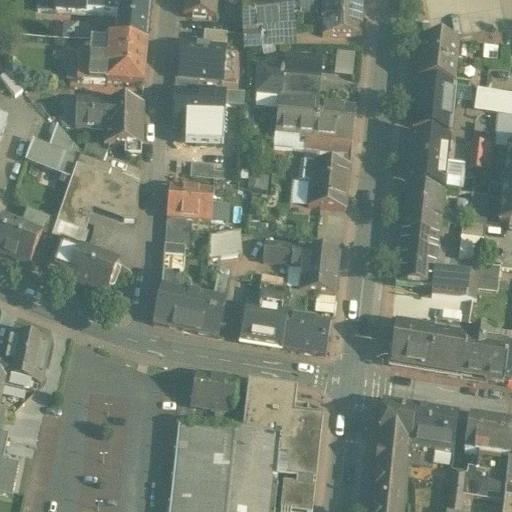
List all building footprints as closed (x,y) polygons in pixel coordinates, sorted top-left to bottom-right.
[(55,0),(17,0),(17,9),(55,11),(55,0)] [(88,0),(55,0),(55,11),(55,12),(87,14),(88,0)] [(88,0),(87,14),(118,16),(115,41),(147,44),(151,0),(88,0)] [(216,0),(182,0),(181,15),(214,18),(216,0)] [(276,0),(260,2),(240,3),(242,33),(259,32),(275,30),(294,28),(290,0),(276,0)] [(362,0),(334,0),(303,0),(303,11),(317,11),(317,23),(322,23),(322,37),(361,38),(362,0)] [(295,46),(294,28),(275,30),(276,47),(295,46)] [(259,32),(242,33),(243,49),(260,48),(259,32)] [(115,41),(109,41),(107,61),(78,59),(77,67),(68,66),(67,81),(106,83),(143,86),(147,44),(115,41)] [(458,44),(421,41),(417,82),(455,85),(458,44)] [(225,47),(180,43),(176,80),(197,82),(222,84),(225,47)] [(354,54),(336,52),(333,76),(352,78),(354,54)] [(322,60),(285,56),(283,70),(259,68),(257,92),(281,94),(280,101),(317,100),(322,60)] [(176,80),(175,80),(174,92),(196,92),(197,82),(176,80)] [(455,85),(417,82),(412,127),(450,131),(455,85)] [(496,116),(511,117),(511,95),(476,90),(473,112),(496,116)] [(174,92),(173,92),(172,126),(224,128),(224,107),(225,95),(225,93),(196,92),(174,92)] [(237,95),(225,95),(224,107),(237,108),(237,95)] [(141,105),(107,102),(107,103),(77,102),(77,101),(64,100),(62,128),(105,131),(105,145),(124,145),(124,156),(140,156),(141,105)] [(351,142),(314,137),(318,106),(321,107),(322,100),(317,100),(280,101),(277,102),(273,149),(329,156),(350,158),(351,142)] [(321,107),(318,106),(314,137),(351,142),(355,110),(321,107)] [(496,119),(493,146),(507,148),(511,148),(511,117),(496,116),(496,119)] [(496,119),(474,117),(471,144),(478,145),(493,146),(496,119)] [(81,153),(56,125),(48,148),(78,160),(78,159),(79,159),(80,156),(81,153)] [(449,142),(411,137),(405,189),(443,193),(460,194),(462,169),(446,168),(449,142)] [(78,160),(48,148),(47,147),(47,148),(33,143),(33,142),(32,142),(25,163),(71,181),(76,168),(79,159),(78,159),(78,160)] [(106,153),(86,145),(82,157),(102,164),(106,153)] [(490,172),(493,146),(478,145),(475,170),(490,172)] [(511,148),(507,148),(498,226),(511,227),(511,148)] [(82,157),(80,156),(79,159),(76,168),(107,179),(111,168),(82,157)] [(350,158),(329,156),(328,165),(349,167),(350,158)] [(328,165),(315,164),(300,163),(298,183),(310,184),(307,209),(344,211),(349,168),(349,167),(328,165)] [(192,164),(190,164),(189,179),(212,181),(213,172),(213,166),(192,165),(192,164)] [(71,181),(56,226),(79,234),(88,205),(122,216),(125,185),(107,179),(76,168),(71,181)] [(213,172),(212,181),(224,182),(225,173),(213,172)] [(267,190),(269,178),(250,175),(248,187),(267,190)] [(138,191),(125,185),(122,216),(122,217),(122,222),(136,223),(138,191)] [(212,191),(169,188),(166,219),(186,221),(228,224),(229,208),(211,207),(212,191)] [(443,193),(405,189),(401,233),(439,237),(443,193)] [(488,197),(472,196),(469,224),(484,226),(488,197)] [(21,226),(1,218),(0,221),(0,255),(29,267),(42,234),(41,234),(47,219),(26,211),(21,226)] [(186,221),(166,219),(165,234),(190,236),(191,223),(186,223),(186,221)] [(484,226),(469,224),(462,223),(461,239),(483,241),(484,226)] [(239,233),(214,237),(209,237),(207,262),(241,257),(239,233)] [(439,237),(401,233),(395,285),(432,289),(433,289),(435,275),(439,237)] [(190,236),(165,234),(164,249),(190,251),(191,236),(190,236)] [(459,265),(480,268),(483,241),(461,239),(458,265),(459,265)] [(118,267),(62,242),(48,274),(66,282),(65,283),(76,288),(77,286),(105,298),(118,267)] [(339,255),(306,251),(307,251),(264,245),(262,264),(301,269),(299,294),(335,297),(339,255)] [(480,268),(459,265),(458,278),(455,301),(472,303),(476,303),(478,280),(480,268)] [(486,268),(480,268),(478,280),(498,282),(500,269),(486,268)] [(212,297),(181,291),(183,274),(162,272),(161,287),(153,326),(218,340),(230,280),(216,277),(212,297)] [(458,278),(435,275),(433,289),(432,289),(431,299),(455,301),(458,278)] [(290,293),(259,286),(255,312),(255,314),(286,319),(289,301),(290,293)] [(305,304),(289,301),(287,318),(303,320),(305,304)] [(286,319),(255,314),(255,312),(246,310),(241,344),(282,350),(286,319)] [(303,320),(287,318),(286,319),(282,350),(325,357),(327,342),(330,342),(333,326),(330,326),(330,325),(303,320)] [(467,332),(424,325),(422,332),(391,327),(389,347),(393,348),(390,366),(459,378),(467,334),(467,332)] [(511,330),(510,341),(503,384),(511,385),(511,330)] [(32,335),(14,331),(13,337),(11,337),(5,362),(0,386),(0,387),(2,388),(35,395),(37,387),(40,388),(46,363),(45,363),(49,345),(31,341),(32,335)] [(510,341),(467,334),(459,378),(503,384),(510,341)] [(307,419),(309,409),(292,406),(290,416),(307,419)] [(414,411),(382,406),(378,446),(389,447),(408,451),(414,411)] [(458,418),(414,411),(408,451),(408,457),(407,468),(431,472),(430,477),(441,479),(444,456),(453,457),(458,418)] [(511,433),(511,426),(469,420),(464,455),(478,457),(507,461),(508,461),(511,433)] [(0,434),(0,496),(11,499),(19,465),(9,463),(9,461),(3,459),(8,435),(0,434)] [(191,511),(198,458),(50,442),(42,511),(191,511)] [(389,447),(378,446),(374,484),(405,488),(407,468),(408,457),(388,456),(389,447)] [(408,451),(389,447),(388,456),(408,457),(408,451)] [(507,461),(478,457),(476,470),(467,469),(466,475),(467,475),(464,499),(503,505),(503,502),(505,489),(505,488),(507,461)] [(466,475),(451,473),(445,511),(461,511),(464,499),(467,475),(466,475)] [(402,511),(405,488),(374,484),(371,511),(402,511)] [(511,511),(511,503),(504,502),(503,502),(503,505),(502,511),(511,511)]
